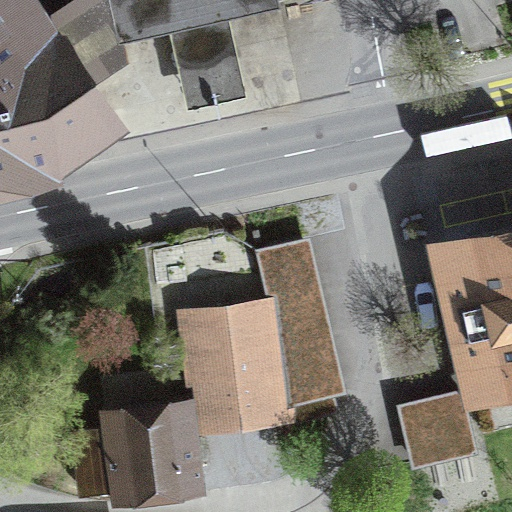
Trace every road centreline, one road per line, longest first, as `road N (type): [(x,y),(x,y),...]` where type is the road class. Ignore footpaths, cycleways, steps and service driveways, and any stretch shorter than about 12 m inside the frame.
road 1 (secondary): [(0,216),(397,131)]
road 2 (residential): [(367,0),(397,131)]
